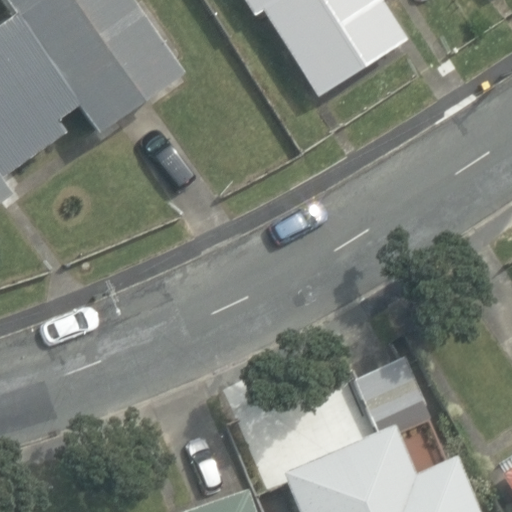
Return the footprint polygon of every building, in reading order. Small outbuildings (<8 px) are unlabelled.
[(0,201),(10,195),(0,180),(0,176),(61,134),(53,122),(75,107),(94,134),(176,76),(122,0),(0,0),(0,1),(11,17),(0,24),(0,201)] [(261,11),(316,96),(404,39),(379,0),(242,0),(253,16),(261,11)] [(283,471),(299,511),(474,511),(452,456),(444,459),(405,358),(350,380),(372,435),(283,471)] [(511,464),(498,474),(511,495),(511,464)] [(252,511),(245,490),(179,511),(252,511)]
